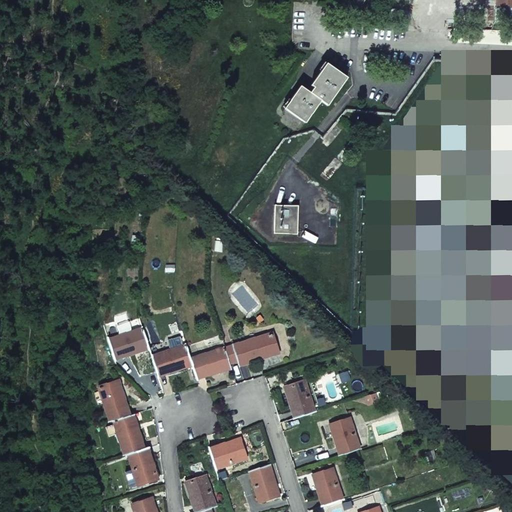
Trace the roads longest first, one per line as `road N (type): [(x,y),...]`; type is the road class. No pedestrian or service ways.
road 1 (residential): [(321,42),(511,49)]
road 2 (residential): [(228,405),(261,396),(298,511)]
road 3 (residential): [(211,410),(166,423),(176,511)]
